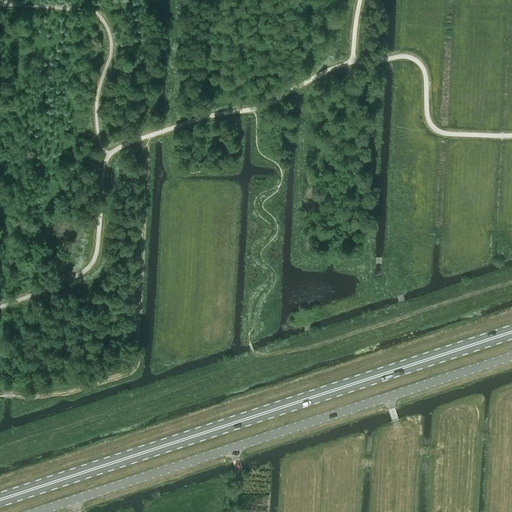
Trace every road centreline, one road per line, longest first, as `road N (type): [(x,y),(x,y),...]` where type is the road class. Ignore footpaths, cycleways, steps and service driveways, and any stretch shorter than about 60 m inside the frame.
road 1 (primary): [(0,499),(511,331)]
road 2 (unclassified): [(511,356),(36,511)]
